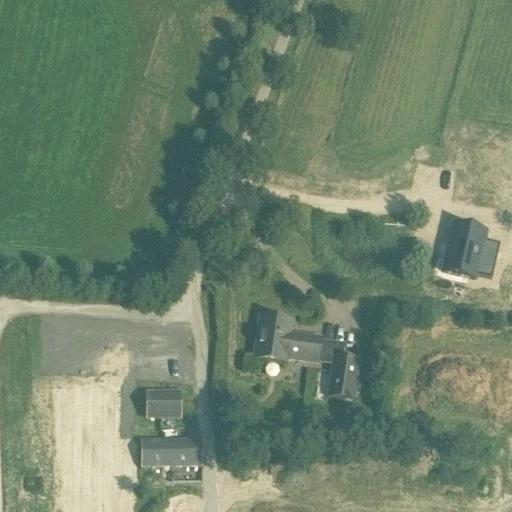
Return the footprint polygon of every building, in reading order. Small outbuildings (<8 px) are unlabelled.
[(453,228),(442,274),(475,282),(476,278),(491,281),(499,246),(484,243),(485,235),(453,228)] [(292,323),(260,318),(253,360),(285,365),(286,360),(317,365),(321,341),(290,336),(292,323)] [(334,359),(333,367),(328,398),(352,402),(358,362),(334,359)] [(147,395),(148,419),(180,419),(179,394),(147,395)] [(140,444),(141,469),(201,468),(201,443),(140,444)]
